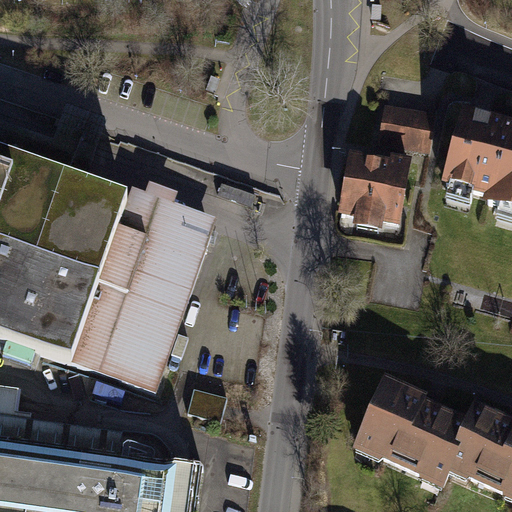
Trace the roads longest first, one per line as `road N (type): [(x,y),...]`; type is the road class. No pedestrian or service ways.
road 1 (tertiary): [(275,511),(319,171)]
road 2 (residential): [(319,171),(198,146),(0,77)]
road 3 (tertiary): [(319,171),(330,0)]
